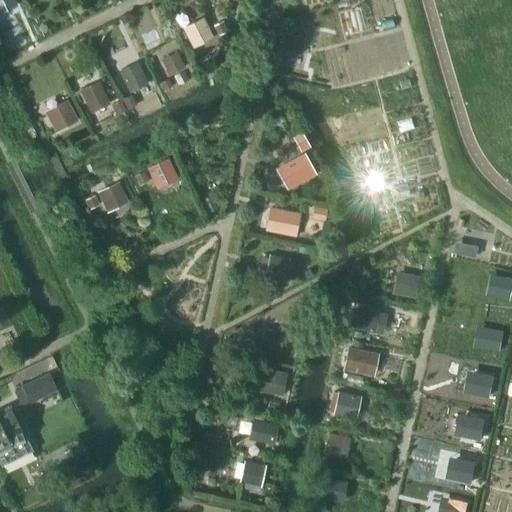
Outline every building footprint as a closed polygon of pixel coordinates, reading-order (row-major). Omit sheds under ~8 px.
[(212,37),(202,17),(181,28),(191,48),(212,37)] [(183,67),(176,52),(160,60),(167,75),(183,67)] [(146,83),(136,62),(118,71),(128,92),(146,83)] [(108,104),(97,82),(79,90),(90,113),(108,104)] [(54,132),(77,120),(65,99),(43,111),(54,132)] [(303,130),(294,134),(300,149),(309,145),(303,130)] [(302,156),(276,169),(287,189),(312,175),(302,156)] [(177,179),(167,158),(145,168),(156,189),(177,179)] [(148,183),(143,174),(134,178),(139,187),(148,183)] [(128,202),(118,181),(96,191),(106,212),(128,202)] [(85,202),(89,211),(98,207),(94,198),(85,202)] [(271,211),(267,229),(294,235),(298,217),(271,211)] [(465,244),(463,255),(474,257),(476,246),(465,244)] [(286,281),(291,260),(267,255),(263,276),(286,281)] [(413,297),(417,276),(395,272),(391,293),(413,297)] [(511,278),(494,275),(490,296),(509,300),(511,287),(511,278)] [(357,306),(351,328),(371,333),(376,311),(357,306)] [(483,326),(479,348),(499,352),(503,330),(483,326)] [(288,356),(293,334),(271,329),(266,351),(288,356)] [(364,374),(369,352),(346,347),(341,369),(364,374)] [(280,396),(285,373),(262,368),(257,390),(280,396)] [(47,372),(12,389),(19,404),(55,387),(47,372)] [(474,372),(469,393),(489,397),(493,376),(474,372)] [(354,419),(359,396),(336,391),(331,414),(354,419)] [(23,438),(8,406),(0,409),(0,449),(9,445),(23,438)] [(464,414),(460,436),(480,440),(484,418),(464,414)] [(269,448),(274,426),(252,421),(247,444),(269,448)] [(324,454),(345,458),(350,438),(329,434),(324,454)] [(74,475),(94,468),(88,451),(68,458),(74,475)] [(456,457),(451,479),(471,483),(475,462),(456,457)] [(260,485),(264,466),(242,461),(238,480),(260,485)] [(320,477),(316,496),(335,500),(339,481),(320,477)] [(448,498),(444,511),(464,511),(467,502),(448,498)]
